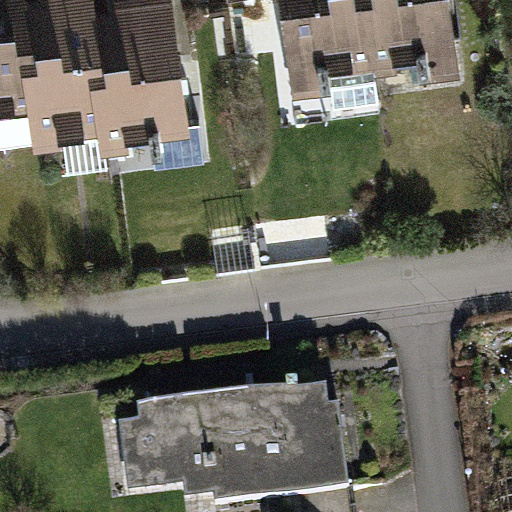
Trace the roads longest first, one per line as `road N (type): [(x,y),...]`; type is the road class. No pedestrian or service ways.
road 1 (residential): [(0,326),(416,280)]
road 2 (residential): [(416,280),(447,511)]
